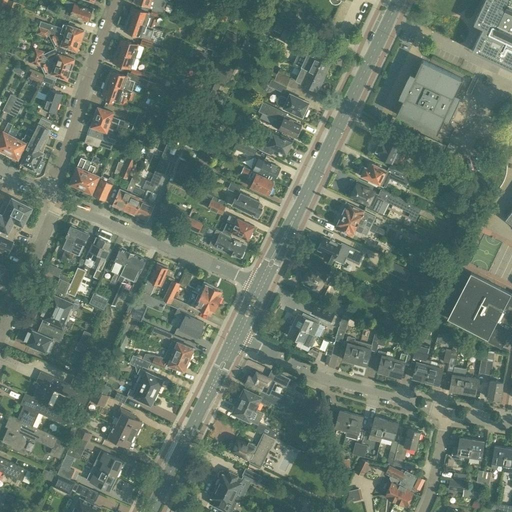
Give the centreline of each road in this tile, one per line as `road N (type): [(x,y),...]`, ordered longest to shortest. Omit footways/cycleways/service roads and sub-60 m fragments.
road 1 (tertiary): [(258,287),(398,0)]
road 2 (residential): [(446,414),(321,377),(234,339)]
road 3 (residential): [(258,287),(57,203)]
road 4 (residential): [(46,194),(113,0)]
road 5 (tertiary): [(151,511),(234,339)]
road 6 (residential): [(0,337),(57,203)]
